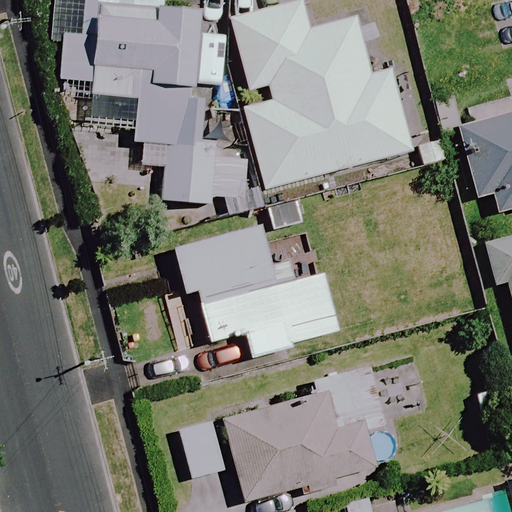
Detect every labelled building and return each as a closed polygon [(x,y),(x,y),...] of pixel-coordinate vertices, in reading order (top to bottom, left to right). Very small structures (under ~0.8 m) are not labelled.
[(299,3),(227,21),(246,96),(263,92),(267,108),(242,114),(262,193),(409,156),(388,74),(369,78),(354,20),(307,32),(299,3)] [(212,209),(216,144),(204,144),(208,68),(175,66),(177,16),(92,12),(86,131),(132,134),(131,147),(164,149),(161,206),(212,209)] [(511,115),(450,134),(471,205),(486,200),(492,221),(511,214),(511,115)] [(322,277),(291,285),(286,265),(269,270),(258,229),(171,252),(183,298),(194,295),(207,347),(277,328),(283,349),(337,335),(322,277)] [(511,239),(484,247),(495,290),(505,287),(511,315),(511,239)] [(306,382),(311,402),(222,424),(241,505),(370,474),(360,434),(386,428),(371,366),(306,382)] [(497,389),(469,396),(483,452),(511,445),(497,389)] [(218,476),(207,427),(169,435),(179,484),(218,476)]
